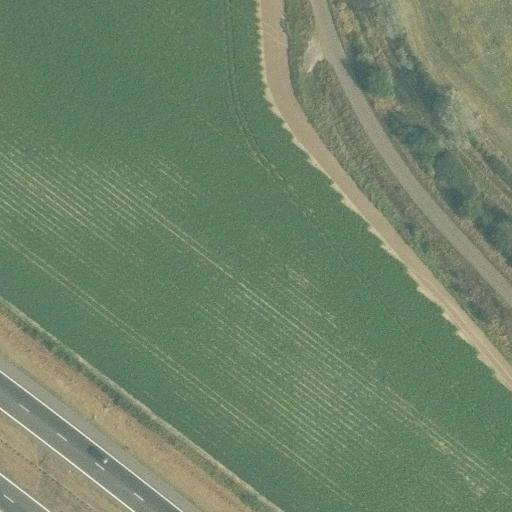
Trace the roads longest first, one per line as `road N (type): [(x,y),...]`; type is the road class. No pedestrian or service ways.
road 1 (unclassified): [(511,314),(435,243),(356,124),(314,0)]
road 2 (track): [(364,0),(395,63),(452,143),(511,204)]
road 3 (motorway): [(152,511),(0,393)]
